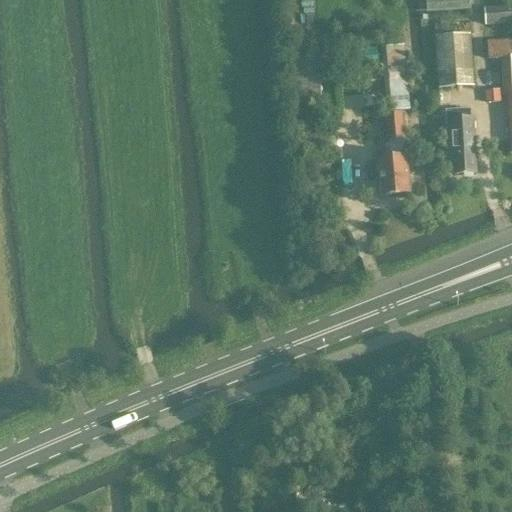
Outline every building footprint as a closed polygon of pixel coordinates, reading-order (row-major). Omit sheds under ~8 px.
[(486,27),(511,25),(511,9),(485,11),(486,27)] [(440,24),(433,25),(434,37),(445,37),(448,37),(448,25),(440,25),(440,24)] [(439,89),(473,87),(469,35),(448,37),(435,38),(439,89)] [(511,43),(487,45),(487,61),(500,61),(502,92),(502,99),(507,99),(508,116),(509,133),(510,156),(511,155),(511,43)] [(403,47),(380,49),(383,82),(387,117),(386,118),(388,142),(390,142),(391,162),(379,163),(382,198),(408,196),(405,159),(403,141),(404,141),(402,117),(402,113),(409,112),(403,47)] [(323,116),(317,49),(291,51),(297,119),(323,116)] [(489,92),(484,93),(486,105),(501,104),(500,92),(489,92)] [(453,175),(476,174),(473,118),(470,118),(470,110),(445,111),(446,131),(451,130),(453,175)] [(301,153),(334,150),(333,134),(300,137),(301,153)] [(407,385),(345,407),(352,426),(388,413),(386,407),(412,398),(407,385)] [(319,446),(294,448),(296,482),(320,481),(319,446)]
